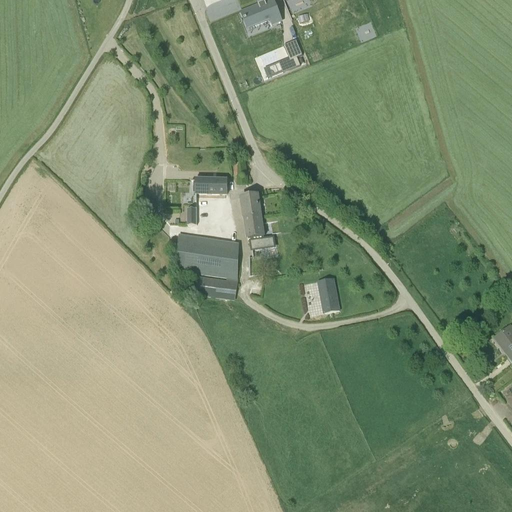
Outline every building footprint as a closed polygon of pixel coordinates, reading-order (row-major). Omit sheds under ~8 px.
[(243,15),(252,38),(284,24),(275,1),(243,15)] [(308,15),(298,18),(300,24),(309,22),(308,15)] [(283,47),(289,60),(279,64),(283,74),(300,67),(297,59),(302,57),(296,42),(283,47)] [(237,188),(248,187),(245,164),(234,165),(237,188)] [(194,194),(196,194),(196,196),(227,197),(227,184),(196,183),(196,184),(194,184),(194,194)] [(245,220),(261,217),(258,196),(241,198),(245,220)] [(158,217),(156,217),(156,201),(148,201),(148,225),(157,225),(158,217)] [(188,212),(188,228),(197,228),(197,212),(188,212)] [(274,237),(262,239),(262,238),(264,238),(261,217),(245,220),(248,241),(253,240),(253,241),(249,241),(251,252),(276,249),(274,237)] [(179,235),(172,271),(238,282),(239,244),(179,235)] [(234,302),(237,283),(198,277),(195,296),(234,302)] [(330,314),(339,312),(333,280),(317,283),(324,315),(330,314)] [(511,328),(511,327),(503,333),(495,339),(507,356),(506,356),(511,363),(511,328)]
